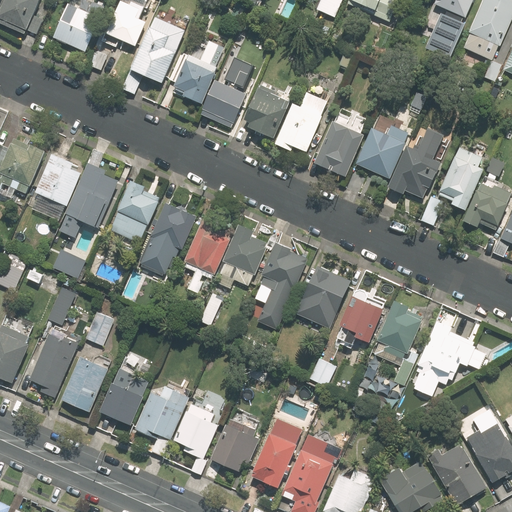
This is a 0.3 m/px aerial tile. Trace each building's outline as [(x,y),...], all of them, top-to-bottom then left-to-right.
[(4,0),(0,10),(0,26),(24,37),(27,31),(37,35),(43,21),(33,16),(40,0),(4,0)] [(104,10),(81,0),(69,0),(52,39),(85,53),(104,10)] [(335,20),(342,0),(318,0),(314,11),(335,20)] [(348,0),(347,2),(376,14),(375,18),(390,24),(399,1),(396,0),(348,0)] [(436,0),(436,1),(439,3),(437,8),(465,21),(474,0),(436,0)] [(498,48),(500,48),(511,20),(511,2),(507,0),(482,0),(467,34),(470,35),(463,49),(492,62),(498,48)] [(138,21),(144,8),(131,2),(128,6),(120,3),(105,36),(134,50),(146,24),(138,21)] [(465,25),(440,14),(424,51),(449,61),(465,25)] [(143,79),(160,87),(185,32),(154,18),(122,91),(135,97),(143,79)] [(511,42),(509,50),(511,50),(502,71),(511,75),(511,42)] [(202,107),(218,69),(210,66),(218,48),(208,44),(201,62),(185,55),(173,84),(171,88),(184,94),(182,99),(202,107)] [(102,72),(108,56),(97,51),(90,67),(102,72)] [(349,70),(354,59),(344,54),(339,66),(349,70)] [(253,69),(234,60),(223,83),(243,92),(253,69)] [(495,83),(504,65),(493,60),(485,78),(495,83)] [(245,98),(214,84),(199,116),(231,130),(245,98)] [(246,131),(273,142),(289,103),(278,98),(279,95),(258,87),(243,123),(248,125),(246,131)] [(291,105),(274,147),(291,153),(292,149),(306,155),(327,103),(306,94),(300,109),(291,105)] [(369,121),(338,108),(313,167),(345,180),(369,121)] [(355,166),(390,181),(410,136),(391,128),(386,138),(370,130),(355,166)] [(411,153),(405,150),(387,191),(403,198),(405,192),(423,200),(439,163),(433,160),(442,139),(424,132),(417,148),(414,147),(411,153)] [(1,147),(0,150),(0,168),(1,169),(0,170),(0,191),(2,187),(26,197),(44,154),(12,141),(8,150),(1,147)] [(450,206),(464,212),(484,170),(478,168),(484,155),(460,143),(438,191),(454,199),(450,206)] [(72,167),(51,157),(34,195),(66,209),(81,175),(71,170),(72,167)] [(505,165),(492,158),(486,172),(498,178),(505,165)] [(106,174),(88,166),(65,217),(97,232),(119,185),(105,178),(106,174)] [(365,177),(356,173),(349,191),(358,194),(365,177)] [(160,198),(129,184),(108,231),(140,245),(160,198)] [(491,191),(478,185),(460,221),(476,229),(479,223),(494,231),(511,195),(494,186),(491,191)] [(444,203),(430,197),(420,221),(433,227),(444,203)] [(175,260),(179,251),(182,252),(196,219),(166,206),(140,267),(165,278),(173,259),(175,260)] [(509,245),(511,245),(511,207),(492,253),(503,258),(509,245)] [(201,225),(182,269),(213,282),(232,238),(201,225)] [(234,282),(250,288),(267,246),(251,239),(253,233),(237,227),(222,265),(223,265),(219,275),(223,276),(219,286),(230,290),(234,282)] [(257,322),(276,330),(307,260),(275,246),(261,278),(264,280),(261,286),(271,291),(257,322)] [(87,262),(61,251),(53,269),(79,280),(87,262)] [(5,253),(1,261),(9,264),(7,268),(26,276),(30,267),(31,265),(5,253)] [(62,281),(30,267),(26,276),(22,283),(55,297),(62,281)] [(349,282),(315,268),(295,314),(329,329),(349,282)] [(76,294),(62,288),(48,321),(62,327),(76,294)] [(224,298),(212,293),(199,323),(211,328),(224,298)] [(350,298),(338,329),(353,335),(352,338),(369,345),(383,311),(350,298)] [(408,307),(392,301),(376,342),(408,354),(422,318),(407,312),(408,307)] [(104,348),(114,322),(96,315),(85,341),(104,348)] [(452,382),(459,364),(467,367),(475,348),(471,346),(473,341),(451,332),(452,328),(434,321),(416,367),(420,368),(412,389),(432,397),(438,382),(446,386),(448,380),(452,382)] [(29,338),(2,326),(0,329),(0,381),(11,387),(29,347),(26,346),(29,338)] [(49,335),(28,382),(41,388),(38,394),(55,401),(78,348),(49,335)] [(411,363),(403,360),(404,355),(377,344),(373,356),(400,366),(394,382),(405,386),(411,371),(408,370),(411,363)] [(89,414),(107,370),(78,358),(60,402),(89,414)] [(327,388),(336,368),(318,360),(309,379),(327,388)] [(148,383),(119,370),(99,413),(128,426),(148,383)] [(170,441),(188,399),(162,388),(158,397),(150,394),(133,432),(149,439),(151,433),(170,441)] [(213,423),(216,416),(189,404),(172,442),(186,448),(184,453),(195,457),(189,471),(201,476),(208,461),(203,459),(218,425),(213,423)] [(225,425),(202,478),(213,483),(220,466),(238,474),(242,465),(246,466),(258,440),(252,437),(255,431),(245,426),(249,419),(233,412),(227,426),(225,425)] [(511,436),(511,415),(503,421),(511,436)] [(479,430),(466,438),(491,484),(511,472),(511,449),(497,424),(481,433),(479,430)] [(295,447),(268,435),(249,477),(277,489),(295,447)] [(329,445),(307,435),(280,496),(294,502),(289,511),(315,511),(319,503),(316,502),(336,458),(325,453),(329,445)] [(438,450),(426,457),(455,507),(486,489),(461,444),(441,455),(438,450)] [(430,508),(443,500),(425,470),(421,473),(419,469),(413,472),(410,468),(400,474),(397,469),(378,480),(396,511),(412,511),(427,503),(430,508)] [(359,511),(375,478),(353,469),(348,480),(338,476),(321,511),(359,511)] [(0,511),(7,511),(10,508),(0,503),(0,511)]
